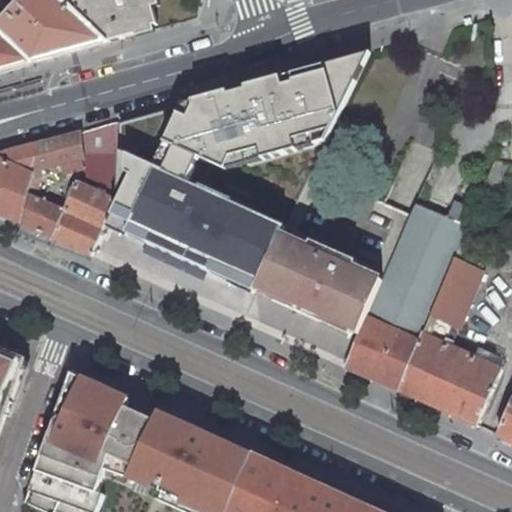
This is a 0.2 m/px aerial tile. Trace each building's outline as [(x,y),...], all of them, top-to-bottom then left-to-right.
[(21,0),(0,22),(0,31),(32,62),(107,40),(65,0),(21,0)] [(65,0),(107,40),(135,32),(133,28),(154,21),(151,9),(158,7),(155,0),(65,0)] [(0,70),(32,62),(0,31),(0,70)] [(230,92),(118,123),(117,195),(115,200),(104,228),(253,291),(279,233),(283,226),(191,186),(203,162),(223,170),(325,143),(372,52),(327,63),(329,72),(295,80),(297,86),(284,89),(282,79),(248,88),(249,91),(231,96),(230,92)] [(117,195),(118,123),(81,134),(84,161),(86,179),(117,195)] [(81,130),(0,151),(0,159),(34,175),(84,161),(81,134),(81,130)] [(34,175),(0,159),(0,217),(19,226),(28,193),(34,175)] [(115,200),(76,180),(63,208),(53,241),(91,260),(104,228),(115,200)] [(63,208),(28,193),(19,226),(53,241),(63,208)] [(357,339),(344,371),(397,393),(423,334),(430,317),(455,258),(469,227),(416,204),(384,280),(357,339)] [(253,291),(357,339),(384,280),(279,233),(253,291)] [(488,272),(455,258),(430,317),(462,331),(488,272)] [(504,369),(423,334),(397,393),(479,429),(504,369)] [(0,425),(24,359),(0,348),(0,425)] [(26,504),(47,511),(98,511),(105,493),(99,490),(104,479),(181,511),(226,511),(251,453),(157,413),(154,420),(120,406),(123,399),(74,378),(26,504)] [(511,391),(496,430),(511,436),(511,391)] [(291,472),(251,453),(226,511),(368,511),(367,511),(369,507),(317,484),(315,488),(288,476),(291,472)] [(315,488),(317,484),(291,472),(288,476),(315,488)]
